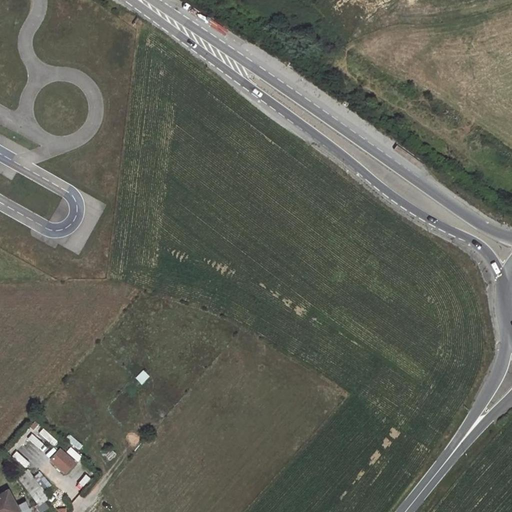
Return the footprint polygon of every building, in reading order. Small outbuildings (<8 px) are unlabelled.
[(135,378),(141,385),(150,377),(143,370),(135,378)] [(73,465),(39,432),(30,443),(64,474),(73,465)] [(77,462),(81,457),(70,447),(66,452),(77,462)] [(40,471),(33,477),(28,470),(18,477),(25,486),(35,479),(43,490),(50,485),(40,471)] [(72,480),(76,484),(85,473),(81,470),(72,480)] [(83,486),(91,478),(87,474),(79,482),(83,486)] [(15,506),(8,493),(0,496),(0,511),(29,511),(30,511),(26,502),(15,506)]
